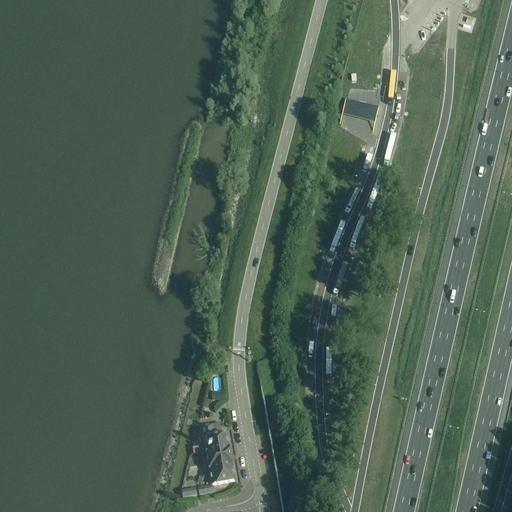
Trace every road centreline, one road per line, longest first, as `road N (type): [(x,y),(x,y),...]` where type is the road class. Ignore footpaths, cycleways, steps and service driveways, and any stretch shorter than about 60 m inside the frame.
road 1 (unclassified): [(320,0),(241,319),(238,365),(254,493)]
road 2 (motorway): [(511,47),(403,511)]
road 3 (motorway): [(466,511),(511,307)]
